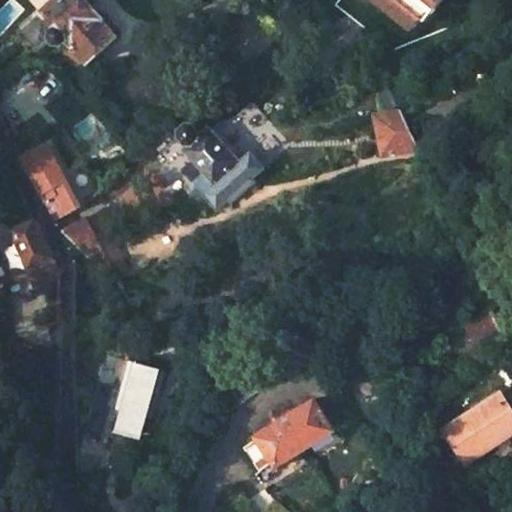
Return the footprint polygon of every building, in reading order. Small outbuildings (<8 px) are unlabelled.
[(55,0),(41,13),(22,36),(42,54),(56,42),(59,44),(63,44),(68,39),(90,61),(120,34),(86,0),(55,0)] [(372,0),(411,31),(420,19),(423,22),(439,0),(372,0)] [(387,113),(375,115),(382,156),(418,149),(401,115),(400,112),(394,101),(381,103),(387,113)] [(187,147),(183,150),(193,161),(183,170),(192,180),(202,171),(213,184),(239,162),(209,128),(201,134),(193,124),(189,124),(179,131),(179,137),(187,147)] [(48,144),(21,159),(55,221),(80,207),(78,202),(48,144)] [(239,162),(213,184),(202,193),(217,210),(229,200),(232,204),(256,183),(253,179),(265,169),(251,152),(239,162)] [(101,208),(86,216),(102,248),(119,242),(101,208)] [(86,216),(61,231),(80,250),(83,254),(102,248),(86,216)] [(34,220),(11,231),(27,268),(26,270),(30,278),(45,271),(47,277),(60,271),(52,257),(34,220)] [(165,371),(129,361),(116,408),(152,419),(165,371)] [(511,414),(499,395),(444,430),(465,462),(511,431),(511,414)] [(314,398),(255,436),(257,440),(275,467),(277,466),(298,453),(334,430),(314,398)] [(257,440),(245,447),(255,462),(251,465),(259,477),(275,467),(257,440)] [(298,453),(277,466),(282,476),(303,462),(298,453)] [(40,483),(31,499),(46,511),(55,508),(56,492),(40,483)] [(287,511),(278,503),(270,511),(287,511)]
